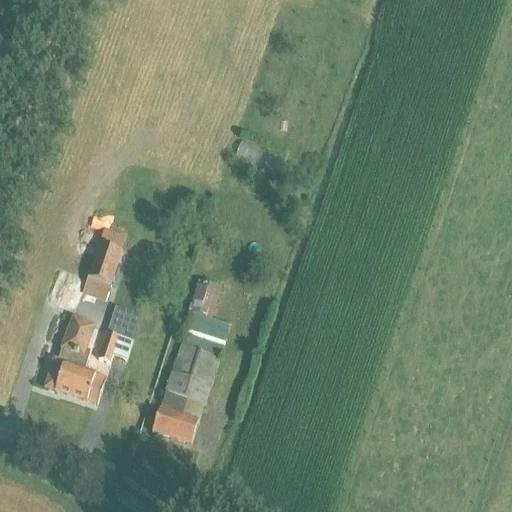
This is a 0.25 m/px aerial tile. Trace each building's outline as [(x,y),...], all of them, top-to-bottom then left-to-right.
[(240,144),(236,165),(282,173),(286,152),(240,144)] [(229,178),(225,194),(240,197),(243,181),(229,178)] [(146,241),(166,248),(172,227),(153,221),(146,241)] [(105,232),(83,298),(106,305),(129,242),(105,232)] [(192,316),(213,323),(222,292),(198,285),(189,315),(192,316)] [(115,308),(98,363),(111,366),(113,359),(128,364),(141,317),(115,308)] [(213,323),(192,316),(153,434),(192,447),(231,329),(213,323)] [(55,361),(49,382),(51,385),(49,391),(98,407),(107,380),(85,373),(91,355),(88,354),(97,329),(73,320),(61,352),(63,353),(59,363),(55,361)]
